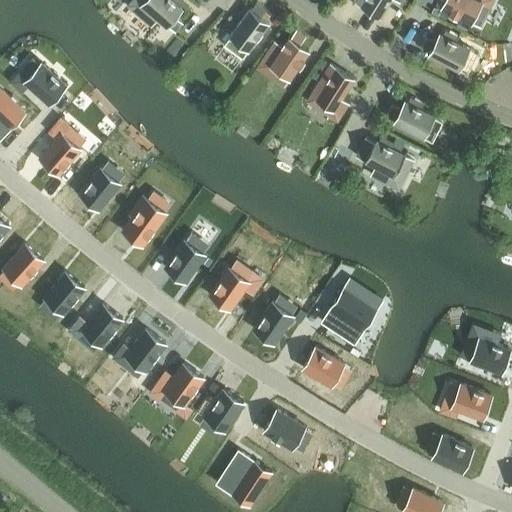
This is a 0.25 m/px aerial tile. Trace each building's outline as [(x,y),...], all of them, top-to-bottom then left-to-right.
[(144,0),(141,4),(166,26),(182,7),(173,0),(144,0)] [(369,0),(387,11),(394,0),(369,0)] [(481,0),(444,0),(442,6),(471,22),(482,1),(481,0)] [(229,35),(249,49),(269,23),(250,8),(229,35)] [(429,54),(461,71),(473,48),(441,31),(429,54)] [(270,64),(290,78),(309,50),(289,37),(270,64)] [(41,62),(25,80),(27,82),(50,102),(66,85),(44,64),(41,62)] [(341,99),(354,78),(330,63),(310,94),(341,114),(348,103),(341,99)] [(0,138),(25,113),(3,92),(0,95),(0,138)] [(394,121),(423,136),(434,115),(405,100),(394,121)] [(62,132),(40,157),(59,173),(80,147),(62,132)] [(395,143),(392,147),(400,151),(405,142),(397,137),(395,143)] [(364,160),(394,175),(405,154),(400,151),(392,147),(376,138),(364,160)] [(101,167),(80,193),(92,202),(99,208),(120,182),(101,167)] [(134,214),(123,230),(130,234),(143,244),(166,211),(144,195),(131,212),(134,214)] [(0,216),(0,234),(9,224),(0,216)] [(165,217),(145,244),(164,258),(184,231),(165,217)] [(185,239),(165,266),(182,278),(185,280),(204,253),(185,239)] [(26,242),(4,267),(22,283),(44,258),(26,242)] [(229,267),(210,294),(222,303),(230,308),(249,280),(229,267)] [(66,271),(45,296),(63,312),(85,286),(66,271)] [(342,288),(321,321),(346,337),(357,320),(364,325),(374,309),(342,288)] [(273,301),(254,328),(274,342),(293,314),(273,301)] [(104,302),(83,328),(94,338),(101,344),(122,318),(104,302)] [(147,328),(126,354),(145,369),(166,342),(147,328)] [(479,337),(471,359),(502,371),(510,349),(479,337)] [(315,346),(303,367),(332,384),(344,363),(315,346)] [(184,362),(165,389),(184,403),(203,376),(184,362)] [(460,383),(452,405),(483,417),(492,395),(460,383)] [(224,388),(205,415),(225,429),(244,401),(224,388)] [(276,409),(264,429),(292,446),(305,426),(276,409)] [(442,434),(433,456),(463,469),(473,448),(442,434)] [(239,449),(218,481),(234,491),(238,485),(240,485),(255,496),(272,471),(239,449)] [(413,488),(403,509),(408,511),(438,511),(443,502),(413,488)]
